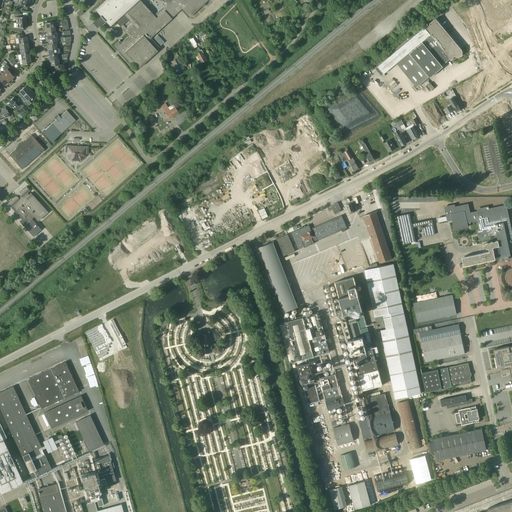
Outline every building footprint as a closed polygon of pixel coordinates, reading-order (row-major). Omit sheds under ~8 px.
[(17,6),(23,8),(24,6),(29,8),(31,3),(24,0),(18,0),(17,3),(18,3),(17,6)] [(164,0),(164,1),(167,3),(154,15),(140,0),(106,0),(93,12),(99,19),(100,18),(104,22),(105,21),(110,26),(118,19),(123,24),(128,20),(132,23),(124,31),(129,36),(120,44),(118,42),(114,46),(130,63),(132,61),(139,68),(157,51),(156,50),(159,47),(153,40),(150,43),(148,41),(156,33),(172,19),(171,18),(182,9),(189,17),(201,6),(202,7),(205,5),(204,3),(207,0),(164,0)] [(511,22),(507,10),(503,0),(486,0),(504,47),(511,59),(511,22)] [(14,17),(16,17),(16,23),(27,22),(26,16),(21,17),(21,14),(14,14),(14,17)] [(462,50),(461,49),(435,18),(429,23),(430,24),(425,28),(450,59),(451,60),(454,56),(455,56),(455,57),(456,57),(457,57),(458,57),(459,57),(460,56),(461,56),(461,55),(462,55),(462,54),(462,53),(462,52),(462,51),(462,50)] [(14,31),(22,31),(22,28),(27,27),(27,22),(16,23),(17,28),(14,28),(14,31)] [(430,78),(443,67),(442,66),(450,59),(425,28),(425,29),(424,28),(375,69),(381,76),(396,64),(416,88),(429,77),(430,78)] [(18,38),(19,44),(28,42),(27,39),(28,39),(28,36),(23,37),(22,34),(16,35),(16,39),(18,38)] [(199,47),(193,50),(195,53),(201,63),(206,59),(201,50),(199,47)] [(174,57),(175,60),(169,63),(172,70),(183,65),(178,55),(174,57)] [(58,59),(48,61),(49,63),(50,63),(51,66),(49,66),(50,69),(62,67),(61,64),(59,64),(58,59)] [(5,71),(2,73),(9,81),(14,77),(9,72),(11,70),(6,64),(4,66),(4,67),(3,68),(5,71)] [(0,80),(4,85),(9,81),(2,73),(0,75),(0,80)] [(28,106),(32,103),(28,100),(34,94),(28,87),(27,88),(26,86),(19,92),(26,99),(24,101),(28,106)] [(145,95),(142,99),(147,105),(151,101),(145,95)] [(464,95),(458,98),(464,108),(470,105),(464,95)] [(16,115),(19,113),(16,110),(22,104),(21,103),(20,102),(22,101),(20,98),(18,100),(15,96),(9,102),(13,106),(10,109),(16,115)] [(453,97),(449,100),(457,112),(461,110),(453,97)] [(178,113),(174,107),(170,110),(165,104),(161,106),(166,113),(169,119),(178,113)] [(444,109),(447,115),(453,111),(450,105),(444,109)] [(14,118),(11,111),(8,113),(6,107),(0,110),(4,119),(10,116),(11,119),(14,118)] [(42,131),(52,143),(53,143),(52,142),(53,142),(53,141),(54,141),(54,140),(71,124),(76,120),(67,110),(62,114),(60,117),(58,114),(55,118),(56,120),(45,130),(44,130),(43,131),(42,131)] [(153,127),(157,125),(153,114),(148,116),(153,127)] [(412,139),(419,135),(414,126),(419,124),(416,118),(412,120),(414,124),(413,125),(413,124),(408,127),(409,129),(407,130),(412,139)] [(396,131),(393,133),(400,146),(407,142),(402,132),(398,135),(396,131)] [(44,149),(31,135),(9,155),(22,169),(44,149)] [(365,154),(369,163),(374,160),(365,143),(362,139),(359,141),(366,153),(365,154)] [(384,142),(389,152),(397,149),(392,139),(384,142)] [(86,153),(88,154),(88,147),(66,145),(65,152),(67,152),(67,156),(71,160),(81,161),(85,157),(86,153)] [(359,168),(354,160),(353,158),(352,158),(348,150),(339,155),(343,163),(348,160),(354,171),(359,168)] [(27,187),(8,203),(12,207),(11,207),(21,219),(19,221),(24,226),(33,236),(41,229),(32,219),(34,217),(38,221),(42,225),(50,216),(47,213),(48,212),(31,193),(29,195),(27,193),(30,191),(27,187)] [(347,205),(350,214),(358,211),(354,202),(347,205)] [(409,213),(396,216),(402,244),(415,241),(412,227),(422,225),(425,236),(435,234),(433,225),(433,223),(448,220),(452,219),(454,229),(468,226),(467,222),(477,220),(479,229),(477,230),(479,240),(489,238),(489,236),(496,234),(498,240),(485,243),(487,248),(488,251),(462,257),(463,263),(462,264),(462,263),(459,264),(460,267),(463,266),(463,265),(464,265),(464,266),(495,259),(493,247),(499,246),(501,257),(502,257),(503,260),(509,258),(508,255),(511,255),(510,251),(511,250),(511,235),(506,205),(488,209),(487,207),(477,209),(478,211),(469,213),(468,204),(454,207),(454,205),(445,207),(447,216),(412,224),(409,213)] [(262,218),(268,216),(265,208),(259,210),(262,218)] [(376,211),(363,215),(379,263),(392,259),(384,236),(382,231),(378,218),(376,211)] [(312,228),(313,230),(311,231),(309,225),(299,229),(291,232),(298,249),(304,247),(305,247),(314,243),(314,242),(347,228),(342,215),(312,228)] [(276,239),(284,256),(295,251),(287,234),(276,239)] [(269,273),(284,312),(298,307),(273,242),(259,247),(269,273)] [(365,270),(374,317),(383,315),(386,329),(381,330),(389,369),(395,398),(421,393),(415,364),(407,324),(404,311),(403,311),(394,264),(365,270)] [(354,277),(335,282),(345,321),(343,321),(362,391),(383,385),(380,374),(373,348),(366,350),(362,334),(368,332),(354,277)] [(417,322),(456,314),(456,312),(457,312),(457,309),(455,309),(455,307),(456,307),(455,304),(454,304),(452,294),(413,303),(417,322)] [(290,362),(300,359),(322,353),(329,351),(319,313),(312,314),(279,323),(290,362)] [(385,327),(383,321),(374,323),(376,329),(385,327)] [(465,353),(458,324),(419,332),(425,361),(465,353)] [(207,349),(212,347),(212,344),(213,344),(212,341),(216,340),(214,334),(210,335),(210,333),(208,334),(208,332),(203,333),(204,335),(202,335),(203,337),(199,338),(201,344),(204,344),(205,346),(206,346),(207,349)] [(509,365),(511,380),(511,345),(509,347),(509,346),(493,349),(497,368),(509,365)] [(65,362),(51,369),(51,368),(28,379),(41,408),(65,398),(79,391),(65,362)] [(309,362),(297,365),(307,404),(313,403),(319,401),(309,362)] [(470,375),(468,363),(438,369),(422,373),(426,392),(451,387),(470,382),(471,383),(469,375),(470,375)] [(336,373),(320,377),(328,409),(344,405),(336,375),(336,373)] [(0,392),(0,408),(32,477),(51,469),(13,387),(0,392)] [(370,418),(359,421),(364,438),(395,430),(385,394),(365,399),(370,418)] [(465,394),(440,400),(442,406),(446,405),(447,408),(473,402),(472,398),(466,399),(465,394)] [(88,411),(81,396),(44,413),(45,415),(39,418),(44,431),(88,411)] [(398,402),(410,450),(423,446),(410,399),(398,402)] [(479,422),(476,406),(475,406),(458,410),(459,412),(455,413),(457,424),(461,423),(462,425),(479,422)] [(77,430),(79,429),(89,451),(103,444),(90,415),(75,422),(76,422),(73,423),(77,430)] [(354,441),(349,424),(333,428),(338,445),(354,441)] [(482,428),(432,438),(437,460),(486,450),(482,428)] [(395,432),(364,441),(368,453),(399,445),(395,432)] [(0,491),(0,492),(23,482),(0,433),(0,491)] [(353,452),(341,455),(344,469),(357,466),(353,452)] [(116,480),(109,455),(90,460),(91,466),(95,464),(101,484),(116,480)] [(99,506),(103,505),(98,485),(94,472),(92,466),(79,470),(81,475),(84,488),(88,503),(86,503),(88,511),(123,511),(121,504),(97,511),(95,501),(97,501),(99,506)] [(63,473),(67,488),(79,484),(75,470),(63,473)] [(409,483),(406,471),(375,480),(378,492),(409,483)] [(355,509),(371,505),(365,481),(348,485),(355,509)] [(64,511),(57,483),(38,488),(44,511),(64,511)] [(347,506),(341,486),(329,490),(334,509),(347,506)] [(86,511),(84,500),(74,503),(76,511),(86,511)] [(511,511),(511,500),(488,508),(487,508),(487,509),(488,511),(485,511),(511,511)]
